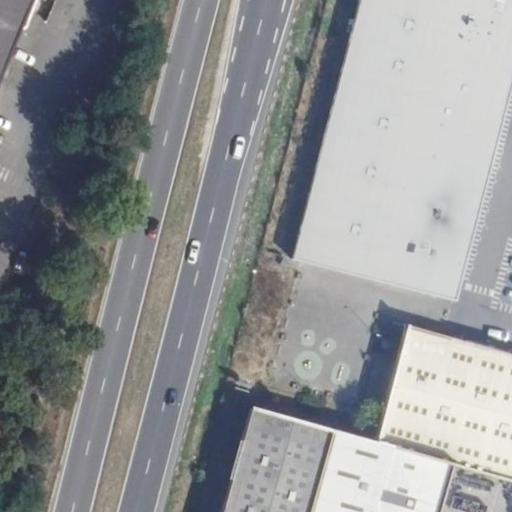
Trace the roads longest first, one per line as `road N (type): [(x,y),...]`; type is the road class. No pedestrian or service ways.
road 1 (primary): [(206,0),(71,511)]
road 2 (primary): [(136,511),(267,0)]
